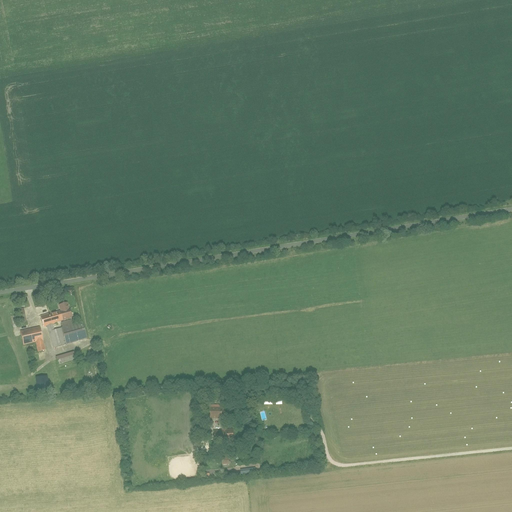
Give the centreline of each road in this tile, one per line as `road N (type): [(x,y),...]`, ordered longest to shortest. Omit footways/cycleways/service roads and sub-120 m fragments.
road 1 (residential): [(0,293),(511,210)]
road 2 (track): [(511,449),(334,464),(297,391),(239,396)]
